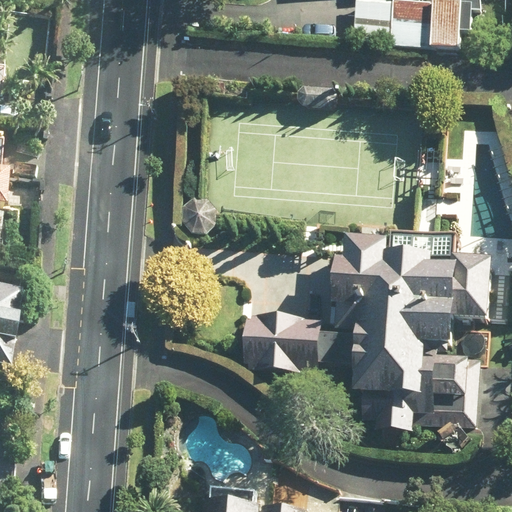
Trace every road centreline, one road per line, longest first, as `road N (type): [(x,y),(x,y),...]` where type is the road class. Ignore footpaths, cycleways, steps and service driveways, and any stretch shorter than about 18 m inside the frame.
road 1 (tertiary): [(128,0),(89,511)]
road 2 (unknown): [(100,363),(210,384),(306,457),(363,477),(511,492)]
road 3 (unknown): [(123,59),(511,87)]
